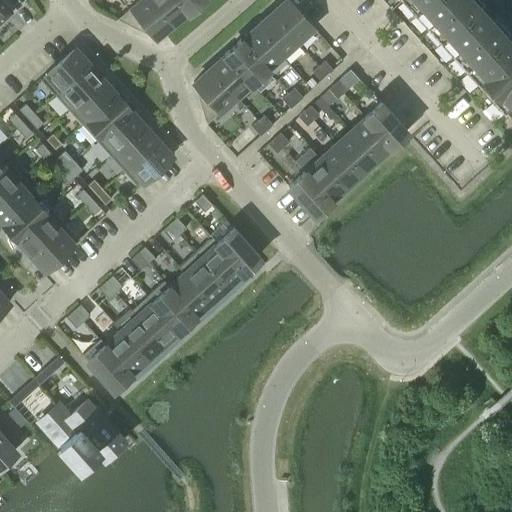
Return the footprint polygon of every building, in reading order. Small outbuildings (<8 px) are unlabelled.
[(0,0),(0,18),(9,10),(8,8),(16,0),(0,0)] [(171,24),(151,0),(138,0),(115,19),(146,34),(149,31),(154,36),(154,37),(154,38),(171,24)] [(178,0),(151,0),(171,24),(187,11),(178,0)] [(178,0),(187,11),(201,0),(178,0)] [(287,0),(283,0),(270,12),(296,42),(312,27),(287,0)] [(459,0),(402,0),(401,1),(426,30),(459,0)] [(471,0),(459,0),(426,30),(452,58),(491,22),(471,0)] [(296,42),(270,12),(254,26),(281,55),(296,42)] [(511,45),(491,22),(452,58),(478,86),(511,55),(511,45)] [(254,26),(239,40),(265,69),(281,55),(254,26)] [(239,40),(224,54),(250,83),(265,69),(239,40)] [(74,47),(45,74),(58,89),(53,94),(54,94),(88,63),(74,47)] [(224,54),(208,68),(234,97),(250,83),(224,54)] [(511,55),(478,86),(504,116),(510,111),(509,110),(511,106),(511,55)] [(317,66),(326,75),(332,70),(323,60),(317,66)] [(88,63),(54,94),(68,110),(102,79),(88,63)] [(326,75),(317,66),(311,71),(320,81),(326,75)] [(234,97),(208,68),(192,82),(193,83),(198,88),(195,91),(205,124),(234,97)] [(340,78),(333,83),(342,93),(348,87),(340,78)] [(102,79),(68,110),(81,125),(116,94),(102,79)] [(342,93),(333,83),(327,89),(336,99),(342,93)] [(294,87),(288,93),(296,102),(303,96),(294,87)] [(296,102),(288,93),(281,98),(290,108),(296,102)] [(116,94),(81,125),(95,140),(129,109),(116,94)] [(364,116),(390,146),(406,131),(380,102),(364,116)] [(18,109),(27,119),(33,113),(25,103),(18,109)] [(310,104),(304,110),(312,120),(319,114),(310,104)] [(129,109),(95,140),(109,155),(143,124),(129,109)] [(312,120),(304,110),(297,116),(306,125),(312,120)] [(7,119),(16,128),(23,122),(14,113),(7,119)] [(33,113),(27,119),(36,128),(42,122),(33,113)] [(257,120),(266,130),(272,124),(263,114),(257,120)] [(390,146),(364,116),(348,130),(375,159),(390,146)] [(266,130),(257,120),(251,126),(260,135),(266,130)] [(23,122),(16,128),(25,138),(31,132),(23,122)] [(143,124),(109,155),(122,171),(157,140),(143,124)] [(348,130),(333,144),(359,173),(375,159),(348,130)] [(274,137),(283,147),(289,141),(280,131),(274,137)] [(46,139),(54,148),(61,143),(52,133),(46,139)] [(283,147),(274,137),(267,143),(276,153),(283,147)] [(157,140),(122,171),(136,186),(171,155),(157,140)] [(41,143),(35,149),(43,158),(50,152),(41,143)] [(359,173),(333,144),(318,158),(344,187),(359,173)] [(64,150),(57,156),(66,166),(73,159),(64,150)] [(50,162),(59,172),(66,166),(57,156),(50,162)] [(318,158),(303,171),(329,201),(344,187),(318,158)] [(73,159),(66,166),(75,175),(82,169),(73,159)] [(0,170),(9,163),(8,161),(3,166),(0,162),(0,170)] [(9,163),(0,170),(0,198),(23,178),(9,163)] [(66,166),(59,172),(68,182),(75,175),(66,166)] [(329,201),(303,171),(287,186),(313,215),(329,201)] [(23,178),(0,198),(0,221),(2,224),(37,193),(23,178)] [(86,185),(95,194),(102,188),(93,179),(86,185)] [(102,188),(95,194),(104,204),(110,198),(102,188)] [(75,195),(84,204),(91,198),(82,189),(75,195)] [(2,224),(16,239),(50,208),(37,193),(2,224)] [(201,193),(193,201),(203,212),(211,204),(201,193)] [(91,198),(84,204),(93,214),(99,208),(91,198)] [(51,208),(50,208),(16,239),(29,254),(63,223),(51,208)] [(175,217),(168,223),(178,234),(185,228),(175,217)] [(64,223),(63,223),(29,254),(44,270),(78,239),(64,223)] [(178,234),(168,223),(161,229),(171,240),(178,234)] [(211,236),(211,237),(242,271),(258,256),(232,227),(216,242),(211,236)] [(211,237),(195,251),(225,286),(242,271),(211,237)] [(143,246),(136,252),(146,263),(153,256),(143,246)] [(195,251),(178,266),(209,300),(225,286),(195,251)] [(136,252),(129,259),(139,269),(146,263),(136,252)] [(163,280),(162,280),(193,315),(209,300),(178,266),(177,267),(182,272),(168,285),(163,280)] [(111,274),(104,281),(114,292),(121,285),(111,274)] [(162,280),(146,295),(177,330),(193,315),(162,280)] [(104,281),(97,287),(107,298),(114,292),(104,281)] [(146,295),(130,310),(161,344),(177,330),(146,295)] [(79,303),(72,310),(82,321),(89,314),(79,303)] [(144,359),(161,344),(130,310),(131,308),(129,307),(112,322),(118,330),(144,359)] [(82,321),(72,310),(65,316),(75,327),(82,321)] [(99,337),(97,339),(128,374),(144,359),(118,330),(104,343),(99,337)] [(128,374),(97,339),(81,353),(112,388),(128,374)] [(51,361),(37,374),(42,380),(57,367),(51,361)] [(14,394),(20,401),(34,387),(28,381),(14,394)] [(85,398),(68,414),(97,446),(95,448),(103,457),(122,439),(85,398)] [(97,446),(68,414),(58,403),(38,421),(77,464),(95,448),(97,446)] [(15,407),(9,413),(17,422),(23,416),(15,407)] [(0,463),(14,451),(12,448),(21,440),(0,416),(0,463)]
